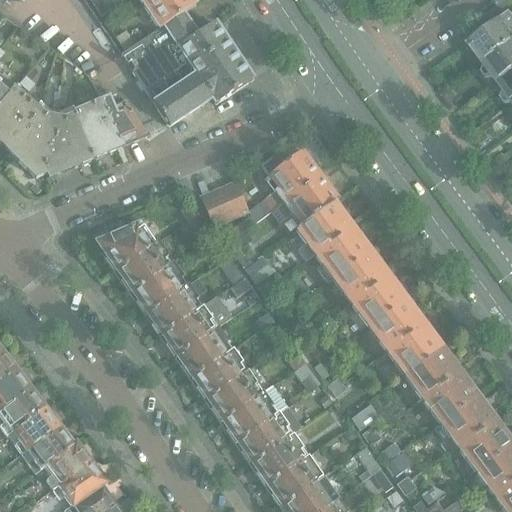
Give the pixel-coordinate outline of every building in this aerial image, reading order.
[(111,10),(104,0),(95,0),(91,3),(100,17),(111,10)] [(195,8),(189,0),(137,0),(159,32),(162,30),(181,17),(195,8)] [(511,16),(510,14),(468,45),(483,66),(511,43),(511,16)] [(252,83),(214,26),(195,38),(181,17),(162,30),(159,32),(136,47),(125,54),(120,57),(168,129),(210,101),(215,107),(252,83)] [(125,54),(136,47),(127,34),(117,41),(125,54)] [(497,85),(511,73),(511,43),(483,66),(484,68),(481,72),(485,78),(491,77),(497,85)] [(511,73),(497,85),(503,93),(501,98),(505,104),(510,102),(511,104),(511,103),(511,73)] [(13,89),(0,77),(0,106),(8,97),(7,96),(13,89)] [(42,99),(48,81),(45,78),(32,92),(42,99)] [(64,110),(66,91),(61,90),(59,102),(58,110),(64,110)] [(56,122),(44,121),(13,92),(9,97),(8,97),(0,106),(0,146),(35,180),(46,176),(45,173),(56,122)] [(145,139),(120,101),(114,98),(100,104),(120,150),(145,139)] [(120,150),(100,104),(74,116),(72,119),(63,123),(56,122),(45,173),(46,176),(48,180),(120,150)] [(267,183),(270,181),(277,190),(274,193),(273,194),(273,195),(260,204),(264,209),(250,219),(255,225),(255,226),(269,216),(277,227),(289,218),(299,231),(333,205),(338,202),(301,152),(268,177),(269,179),(265,181),(267,183)] [(223,189),(233,212),(245,207),(235,184),(223,189)] [(212,194),(222,217),(233,212),(223,189),(212,194)] [(199,200),(210,222),(222,217),(212,194),(199,200)] [(189,222),(197,217),(190,205),(181,211),(189,222)] [(332,281),(369,254),(333,205),(299,231),(294,235),(303,247),(296,253),(304,264),(314,256),(323,268),(326,266),(334,276),(331,279),(332,281)] [(248,214),(245,207),(233,212),(236,219),(248,214)] [(236,219),(233,212),(222,217),(225,224),(236,219)] [(225,224),(222,217),(210,222),(213,229),(225,224)] [(249,217),(242,222),(248,230),(255,225),(250,219),(249,217)] [(242,222),(235,228),(240,236),(245,232),(248,230),(242,222)] [(143,238),(146,236),(140,226),(98,244),(97,247),(107,262),(106,264),(110,270),(114,271),(115,273),(150,248),(143,238)] [(212,236),(206,228),(194,236),(200,245),(212,236)] [(235,228),(228,233),(233,241),(235,239),(236,239),(240,236),(235,228)] [(240,236),(236,239),(242,248),(252,242),(245,232),(240,236)] [(226,246),(233,241),(228,233),(221,238),(226,246)] [(235,239),(233,241),(226,246),(229,251),(239,244),(235,239)] [(239,244),(229,251),(233,256),(242,249),(239,244)] [(166,259),(165,258),(156,245),(150,248),(115,273),(122,284),(122,286),(125,292),(129,292),(131,294),(167,269),(162,262),(166,259)] [(246,254),(242,249),(233,256),(237,261),(246,254)] [(250,259),(246,254),(237,261),(240,266),(250,259)] [(405,302),(387,278),(369,254),(332,281),(334,283),(337,280),(344,291),(341,293),(358,316),(362,314),(370,325),(367,327),(368,329),(405,302)] [(253,264),(250,259),(240,266),(244,271),(253,264)] [(260,260),(243,272),(254,287),(271,275),(260,260)] [(231,262),(220,270),(232,288),(244,280),(243,279),(231,262)] [(176,283),(182,279),(172,266),(167,269),(131,294),(138,304),(138,306),(142,313),(145,314),(146,316),(182,291),(176,283)] [(191,305),(206,294),(196,281),(182,291),(146,316),(153,326),(152,328),(157,335),(160,335),(161,337),(196,312),(191,305)] [(244,281),(229,292),(236,301),(251,290),(244,281)] [(273,288),(273,287),(269,282),(257,290),(262,296),(273,288)] [(266,302),(277,294),(273,288),(262,296),(266,302)] [(441,351),(423,327),(405,302),(368,329),(370,331),(373,329),(381,339),(378,342),(395,365),(398,363),(406,373),(402,376),(404,378),(441,351)] [(224,325),(209,303),(196,312),(161,337),(168,347),(168,349),(172,356),(175,356),(176,358),(217,330),(224,325)] [(268,317),(255,325),(260,334),(273,325),(268,317)] [(221,347),(227,344),(217,330),(176,358),(183,368),(182,371),(188,378),(190,378),(191,380),(227,355),(221,347)] [(308,337),(307,336),(304,331),(292,339),(297,345),(308,337)] [(300,350),(312,342),(308,337),(297,345),(300,350)] [(236,369),(242,365),(232,351),(227,355),(191,380),(198,390),(197,392),(202,399),(205,400),(207,401),(242,377),(236,369)] [(477,399),(458,375),(441,351),(404,378),(405,380),(409,377),(417,388),(413,391),(430,413),(433,411),(441,422),(438,424),(439,426),(477,399)] [(0,384),(15,374),(15,373),(1,355),(0,355),(0,384)] [(303,364),(298,357),(287,365),(292,372),(303,364)] [(307,395),(319,386),(305,366),(293,375),(307,395)] [(251,390),(256,386),(247,373),(242,377),(207,401),(213,411),(213,414),(218,421),(220,421),(221,423),(257,398),(251,390)] [(0,413),(30,393),(16,375),(15,374),(0,384),(0,413)] [(331,394),(342,386),(338,381),(328,388),(331,394)] [(347,393),(342,386),(331,394),(336,400),(347,393)] [(236,444),(286,410),(271,388),(257,398),(221,423),(228,433),(227,435),(232,442),(235,442),(236,444)] [(7,438),(13,434),(45,412),(30,393),(0,413),(0,417),(5,425),(0,429),(7,438)] [(324,410),(330,406),(325,398),(319,403),(324,410)] [(439,426),(433,431),(443,444),(439,446),(448,458),(457,451),(466,462),(469,459),(477,470),(474,473),(475,475),(511,448),(511,447),(477,399),(439,426)] [(351,422),(360,433),(378,419),(370,408),(351,422)] [(298,433),(301,431),(286,410),(236,444),(243,454),(242,457),(247,463),(251,465),(252,466),(298,434),(298,433)] [(21,456),(58,430),(45,412),(13,434),(19,442),(14,446),(21,456)] [(377,435),(373,429),(362,437),(366,443),(377,435)] [(45,469),(73,449),(58,430),(21,456),(36,476),(45,469)] [(353,441),(355,440),(350,432),(342,437),(345,441),(353,441)] [(297,456),(308,448),(298,434),(252,466),(259,476),(258,479),(265,489),(302,463),(297,456)] [(370,449),(381,441),(377,435),(366,443),(370,449)] [(90,466),(76,447),(73,449),(45,469),(51,478),(43,484),(50,494),(90,466)] [(511,511),(511,448),(475,475),(477,477),(480,475),(488,485),(485,488),(502,511),(505,508),(508,511),(511,511)] [(367,481),(380,472),(365,451),(354,458),(366,476),(365,477),(367,481)] [(384,466),(394,459),(390,453),(380,461),(384,466)] [(312,477),(318,473),(308,459),(302,463),(265,489),(278,506),(280,507),(282,509),(317,484),(312,477)] [(394,460),(386,466),(394,478),(402,472),(394,460)] [(101,487),(104,485),(90,466),(50,494),(57,503),(64,498),(72,508),(101,487)] [(373,492),(385,484),(379,474),(366,483),(373,492)] [(399,490),(410,482),(408,479),(397,487),(399,490)] [(327,498),(332,494),(323,481),(317,484),(282,509),(284,511),(322,511),(332,505),(327,498)] [(416,490),(412,484),(410,482),(399,490),(405,498),(416,490)] [(108,511),(116,507),(101,487),(72,508),(65,511),(108,511)] [(442,495),(432,490),(421,497),(427,505),(442,495)] [(401,503),(395,493),(385,500),(392,509),(401,503)] [(344,511),(337,502),(332,505),(322,511),(344,511)] [(414,511),(459,511),(462,511),(456,503),(443,511),(439,511),(434,505),(426,511),(420,503),(412,509),(414,511)]
